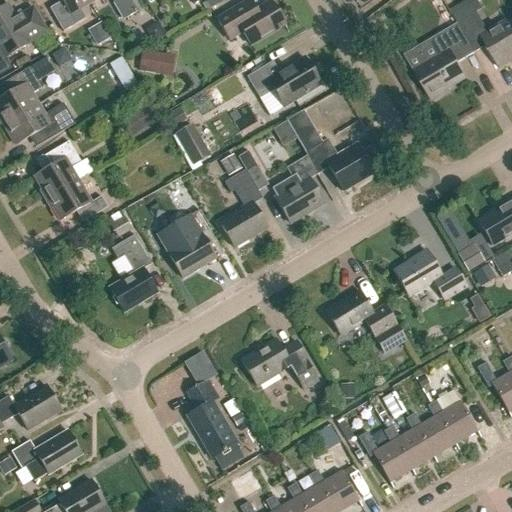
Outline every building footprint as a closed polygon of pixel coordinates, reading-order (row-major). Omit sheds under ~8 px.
[(80,10),(90,4),(87,0),(60,0),(62,2),(49,10),(63,33),(86,20),(80,10)] [(97,0),(114,0),(116,2),(113,4),(123,21),(137,13),(129,0),(87,0),(90,4),(97,0)] [(224,0),(210,0),(202,5),(207,12),(225,2),(224,0)] [(284,26),(270,3),(248,16),(242,5),(216,21),(229,41),(242,33),(250,47),(284,26)] [(450,13),(458,26),(475,55),(486,48),(499,70),(511,62),(511,23),(490,37),(477,14),(475,15),(468,3),(450,13)] [(0,74),(11,68),(6,59),(30,44),(30,43),(47,33),(33,9),(15,19),(8,6),(0,10),(0,74)] [(157,23),(149,28),(148,35),(152,43),(164,35),(157,23)] [(475,55),(458,26),(430,42),(440,58),(415,73),(432,102),(443,96),(442,94),(466,80),(457,65),(475,55)] [(142,51),(138,72),(161,76),(165,55),(142,51)] [(0,100),(0,121),(3,126),(38,106),(32,95),(41,90),(37,82),(54,72),(46,59),(6,83),(12,94),(0,100)] [(269,117),(283,109),(320,87),(304,59),(303,60),(304,61),(279,76),(271,64),(246,79),(259,100),(269,117)] [(206,111),(213,102),(200,92),(193,101),(206,111)] [(38,106),(3,126),(15,147),(36,134),(42,145),(75,125),(63,105),(44,116),(38,106)] [(150,106),(133,117),(142,130),(158,120),(150,106)] [(172,130),(186,121),(179,109),(165,117),(172,130)] [(307,158),(318,176),(328,170),(343,194),(373,176),(356,146),(337,158),(327,141),(322,144),(303,112),(286,122),(307,158)] [(172,134),(192,165),(211,155),(192,123),(172,134)] [(86,161),(81,164),(75,154),(68,143),(43,158),(36,162),(42,173),(34,178),(47,200),(78,182),(93,173),(86,161)] [(262,200),(258,193),(268,187),(248,152),(237,159),(245,172),(224,184),(230,194),(234,192),(244,209),(219,224),(234,249),(267,229),(253,205),(262,200)] [(233,157),(220,165),(227,179),(241,171),(233,157)] [(308,181),(318,176),(307,158),(290,168),(295,176),(271,190),(276,199),(275,200),(290,225),(323,205),(308,181)] [(78,182),(47,200),(60,222),(76,213),(82,224),(107,209),(101,198),(90,204),(78,182)] [(511,235),(511,200),(509,202),(510,203),(478,222),(493,247),(511,235)] [(120,212),(107,220),(118,239),(131,231),(120,212)] [(211,231),(200,212),(182,222),(193,240),(168,255),(182,280),(215,260),(201,236),(211,231)] [(141,247),(135,237),(114,249),(120,260),(111,265),(122,282),(109,290),(124,315),(157,295),(143,271),(152,266),(141,247)] [(456,253),(468,274),(479,267),(466,246),(456,253)] [(511,254),(510,251),(492,261),(502,279),(511,272),(511,254)] [(443,302),(466,289),(454,271),(441,278),(425,252),(413,259),(414,260),(393,273),(408,299),(432,284),(443,302)] [(487,266),(472,275),(479,287),(494,278),(487,266)] [(366,323),(376,340),(385,355),(406,342),(384,305),(371,313),(359,293),(340,304),(325,312),(341,338),(366,323)] [(476,296),(470,300),(483,322),(490,318),(476,296)] [(0,368),(12,362),(0,341),(0,368)] [(257,388),(290,369),(304,392),(320,383),(296,344),(282,352),(275,342),(241,362),(257,388)] [(202,383),(222,371),(209,349),(189,360),(202,383)] [(503,364),(509,375),(511,373),(511,360),(511,359),(503,364)] [(511,373),(509,375),(495,383),(485,365),(477,370),(488,389),(492,387),(508,415),(511,412),(511,373)] [(417,382),(421,390),(429,385),(425,377),(417,382)] [(212,461),(214,459),(221,471),(243,458),(236,447),(238,445),(213,404),(218,400),(207,382),(187,395),(197,412),(187,418),(212,461)] [(0,430),(2,429),(0,426),(18,416),(27,432),(61,412),(46,387),(13,406),(8,398),(0,402),(0,430)] [(354,400),(353,392),(340,393),(341,401),(354,400)] [(388,412),(398,406),(391,395),(381,401),(388,412)] [(230,419),(241,413),(233,400),(223,406),(230,419)] [(428,408),(434,419),(438,416),(455,446),(477,433),(460,403),(442,414),(436,403),(428,408)] [(232,420),(236,428),(245,422),(240,415),(232,420)] [(406,421),(412,431),(416,429),(433,459),(455,446),(438,416),(434,419),(421,426),(415,416),(406,421)] [(384,433),(391,444),(394,442),(411,472),(433,459),(416,429),(412,431),(399,439),(393,429),(384,433)] [(82,457),(67,432),(35,451),(29,442),(11,453),(21,470),(25,468),(34,483),(47,475),(49,477),(82,457)] [(394,442),(391,444),(377,452),(367,435),(359,440),(370,459),(373,457),(389,484),(411,472),(394,442)] [(6,461),(0,464),(0,471),(4,477),(9,474),(16,470),(9,459),(6,461)] [(251,472),(236,481),(230,485),(241,502),(262,489),(251,472)] [(309,478),(315,488),(320,486),(335,511),(342,511),(359,502),(341,473),(324,483),(318,473),(309,478)] [(49,509),(50,511),(108,511),(90,482),(57,502),(58,503),(49,509)] [(288,490),(294,501),(298,499),(305,511),(335,511),(320,486),(315,488),(302,496),(296,485),(288,490)] [(266,503),(271,511),(274,511),(276,511),(275,511),(305,511),(298,499),(294,501),(281,509),(274,498),(266,503)] [(39,511),(33,501),(14,511),(39,511)]
